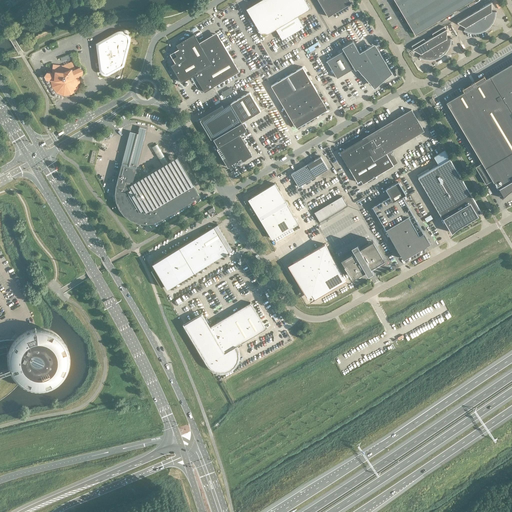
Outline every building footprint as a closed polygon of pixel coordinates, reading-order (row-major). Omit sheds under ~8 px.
[(263,0),(252,7),(267,33),(276,28),(282,39),(304,26),(298,15),(306,10),(300,0),(263,0)] [(320,0),(331,17),(354,3),(352,0),(320,0)] [(420,0),(395,0),(395,1),(398,5),(396,6),(397,7),(399,6),(400,9),(405,7),(406,8),(420,0)] [(440,5),(436,0),(420,0),(406,8),(407,10),(402,13),(405,17),(404,18),(405,20),(406,19),(408,22),(412,19),(413,21),(440,5)] [(448,0),(440,5),(446,16),(472,0),(448,0)] [(491,2),(474,12),(485,29),(487,28),(488,29),(487,28),(489,26),(492,22),(494,17),(495,12),(496,12),(496,11),(494,11),(492,11),(491,2)] [(446,16),(440,5),(413,21),(414,23),(410,25),(411,28),(410,29),(411,31),(412,30),(415,34),(446,16)] [(485,29),(474,12),(457,22),(465,27),(464,29),(463,31),(464,30),(469,32),(474,32),(480,32),(482,31),(483,32),(482,31),(485,29)] [(434,36),(430,39),(440,56),(442,54),(443,56),(442,54),(444,53),(447,48),(449,43),(450,38),(452,38),(450,38),(447,38),(447,28),(446,29),(445,26),(433,33),(434,36)] [(98,43),(99,52),(114,50),(114,54),(126,53),(129,42),(129,41),(129,40),(129,39),(129,38),(129,37),(128,36),(128,35),(127,35),(127,34),(126,33),(125,33),(125,32),(124,32),(123,32),(122,31),(121,31),(120,31),(119,31),(119,32),(118,32),(117,32),(112,35),(112,39),(108,40),(108,38),(98,43)] [(239,71),(221,41),(212,46),(214,49),(210,52),(210,51),(206,50),(204,51),(202,46),(194,33),(176,44),(179,48),(175,51),(177,55),(173,58),(175,62),(171,65),(182,82),(195,75),(205,92),(239,71)] [(419,58),(419,56),(424,58),(430,59),(435,58),(437,57),(438,59),(438,57),(440,56),(430,39),(425,41),(424,38),(412,46),(413,48),(412,49),(421,53),(419,56),(418,58),(419,58)] [(371,81),(392,73),(377,48),(370,46),(360,52),(353,41),(342,47),(344,50),(327,60),(337,78),(356,66),(363,74),(366,72),(371,81)] [(114,50),(99,52),(99,56),(102,56),(103,65),(101,65),(101,69),(101,70),(102,70),(102,71),(103,72),(104,73),(105,73),(106,73),(107,73),(108,73),(109,73),(109,72),(112,71),(116,69),(123,64),(126,53),(114,54),(114,50)] [(47,72),(44,75),(46,79),(51,79),(52,86),(57,92),(64,95),(65,94),(66,93),(68,93),(70,94),(71,93),(71,94),(77,89),(79,82),(78,75),(83,73),(84,69),(80,67),(75,69),(72,62),(63,65),(53,64),(53,73),(47,72)] [(511,63),(486,79),(484,76),(463,89),(464,91),(446,102),(485,168),(511,151),(511,63)] [(322,101),(320,97),(321,97),(312,82),(310,79),(308,76),(308,75),(306,72),(304,69),(297,72),(298,73),(295,74),(294,74),(282,81),(282,82),(279,84),(279,83),(272,87),(289,116),(290,115),(291,118),(292,119),(291,119),(298,130),(312,121),(312,120),(314,119),(315,119),(329,111),(323,100),(322,101)] [(215,138),(216,137),(238,125),(242,132),(246,129),(242,122),(261,111),(249,92),(224,107),(222,104),(202,116),(209,128),(207,129),(209,132),(210,131),(215,138)] [(348,166),(357,182),(361,180),(363,183),(394,165),(386,152),(424,130),(411,109),(391,121),(393,123),(380,130),(380,129),(379,129),(380,130),(378,131),(378,130),(345,150),(346,152),(344,151),(344,154),(345,154),(343,155),(349,165),(348,166)] [(238,125),(216,137),(220,144),(218,145),(231,167),(239,163),(239,164),(242,162),(242,161),(252,155),(239,133),(242,132),(238,125)] [(138,133),(130,131),(121,164),(136,167),(146,128),(139,126),(138,133)] [(163,165),(168,162),(158,144),(152,147),(163,165)] [(434,157),(439,165),(418,177),(450,230),(451,229),(453,232),(457,228),(458,227),(459,227),(477,216),(476,214),(481,211),(445,150),(434,157)] [(511,151),(485,168),(498,188),(499,188),(500,190),(499,190),(503,197),(502,198),(503,197),(504,196),(505,195),(506,194),(507,193),(508,192),(509,191),(510,191),(510,190),(511,190),(511,189),(511,151)] [(328,169),(321,156),(291,173),(299,186),(328,169)] [(185,188),(193,183),(177,157),(176,158),(168,162),(163,165),(132,183),(131,189),(130,193),(131,197),(133,200),(135,204),(138,206),(142,207),(146,208),(150,207),(153,206),(154,206),(178,192),(177,189),(178,185),(182,183),(185,188)] [(121,164),(116,185),(119,186),(118,193),(115,193),(116,198),(117,201),(120,208),(125,214),(131,219),(138,222),(146,223),(154,222),(154,221),(161,218),(168,214),(200,195),(197,190),(193,183),(185,188),(182,183),(178,185),(177,189),(178,192),(154,206),(153,206),(150,207),(146,208),(142,207),(138,206),(135,204),(133,200),(131,197),(130,193),(131,189),(132,183),(136,167),(121,164)] [(372,206),(376,212),(390,235),(403,257),(429,241),(424,232),(420,235),(414,226),(419,224),(403,196),(406,194),(398,181),(386,189),(390,196),(372,206)] [(259,193),(249,199),(251,202),(272,238),(298,223),(275,183),(259,193)] [(342,196),(331,202),(337,212),(348,205),(342,196)] [(153,262),(152,262),(155,267),(151,269),(161,286),(165,284),(168,288),(232,249),(217,224),(153,262)] [(372,239),(360,247),(358,244),(358,245),(354,248),(354,247),(353,247),(355,250),(342,257),(343,258),(342,258),(353,276),(354,277),(366,269),(368,272),(368,271),(372,269),(373,269),(371,266),(384,259),(383,258),(384,258),(373,240),(372,239)] [(343,275),(325,244),(293,262),(294,263),(312,293),(319,289),(320,289),(320,288),(343,275)] [(184,323),(183,323),(184,325),(207,363),(209,365),(210,367),(213,369),(215,370),(218,371),(220,372),(223,372),(226,371),(228,370),(230,369),(233,368),(235,366),(236,364),(237,361),(238,359),(239,356),(239,353),(238,351),(237,346),(267,328),(266,328),(251,302),(210,327),(202,313),(194,318),(193,317),(191,319),(192,319),(184,324),(184,323)] [(0,352),(2,352),(3,352),(4,351),(6,351),(7,351),(7,352),(7,353),(6,353),(6,354),(6,355),(6,356),(6,357),(6,358),(6,359),(6,360),(6,361),(6,362),(6,363),(7,364),(7,365),(7,366),(7,367),(8,367),(8,368),(8,369),(9,370),(9,371),(9,372),(10,372),(10,373),(10,374),(11,374),(11,375),(12,375),(12,376),(13,377),(14,378),(15,379),(16,380),(17,381),(17,382),(18,382),(19,382),(19,383),(20,383),(21,384),(22,385),(23,385),(24,386),(25,386),(26,387),(27,387),(28,387),(29,388),(30,388),(31,388),(32,388),(33,388),(33,389),(34,389),(35,389),(36,389),(37,389),(38,389),(39,389),(40,389),(41,389),(42,389),(43,388),(44,388),(45,388),(46,388),(47,387),(48,387),(49,387),(50,386),(51,386),(52,386),(52,385),(53,385),(54,384),(55,384),(56,383),(57,382),(58,381),(59,381),(59,380),(60,380),(60,379),(61,379),(61,378),(62,377),(63,376),(64,375),(64,374),(65,374),(65,373),(65,372),(66,372),(66,371),(66,370),(67,370),(67,369),(67,368),(67,367),(68,367),(68,366),(68,365),(68,364),(69,363),(69,362),(69,361),(69,360),(69,359),(69,358),(69,357),(69,356),(69,355),(69,354),(69,353),(69,352),(69,351),(68,351),(68,350),(68,349),(68,348),(67,347),(67,346),(67,345),(66,344),(66,343),(65,342),(65,341),(64,340),(64,339),(63,339),(62,338),(62,337),(61,336),(60,335),(59,335),(59,334),(58,334),(58,333),(57,333),(57,332),(56,332),(55,331),(54,330),(53,330),(53,329),(52,329),(51,329),(51,328),(50,328),(49,328),(48,328),(48,327),(47,327),(46,327),(45,327),(45,326),(44,326),(43,326),(42,326),(41,326),(40,326),(39,326),(38,326),(37,326),(36,326),(35,326),(34,326),(33,326),(32,326),(31,326),(30,327),(29,327),(28,327),(27,328),(26,328),(25,328),(24,329),(23,329),(22,330),(21,330),(21,331),(20,331),(19,332),(18,332),(18,333),(17,333),(16,334),(15,335),(15,336),(14,336),(12,339),(11,339),(10,339),(9,339),(8,339),(7,339),(6,339),(5,339),(4,339),(3,340),(2,340),(1,340),(0,340),(0,352)]
